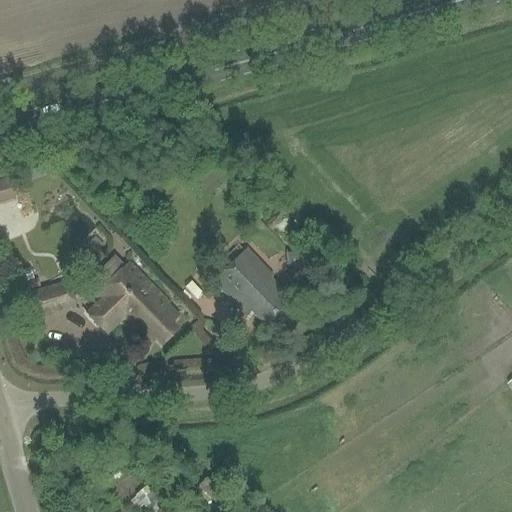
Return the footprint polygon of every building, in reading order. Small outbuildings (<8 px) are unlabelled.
[(10,180),(0,182),(0,204),(16,200),(10,180)] [(270,330),(289,312),(277,298),(282,294),(269,280),(272,277),(249,252),(216,283),(247,317),(253,312),(270,330)] [(114,258),(90,281),(101,293),(101,294),(106,300),(92,313),(110,332),(124,318),(129,324),(132,321),(139,328),(136,331),(149,344),(157,337),(162,342),(178,326),(173,321),(179,316),(167,304),(169,302),(132,264),(126,270),(114,258)] [(70,282),(34,293),(43,321),(78,310),(70,282)] [(216,502),(223,496),(207,479),(200,485),(216,502)] [(138,511),(144,505),(146,507),(155,500),(145,488),(136,496),(137,497),(131,502),(138,511)]
